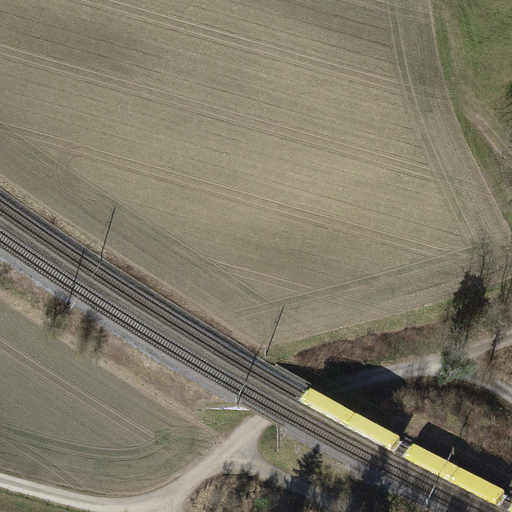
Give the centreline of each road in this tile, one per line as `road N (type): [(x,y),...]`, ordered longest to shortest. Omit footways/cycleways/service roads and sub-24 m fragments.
road 1 (track): [(0,479),(101,505),(144,503),(182,486),(302,395),(426,367)]
road 2 (track): [(222,451),(345,511)]
